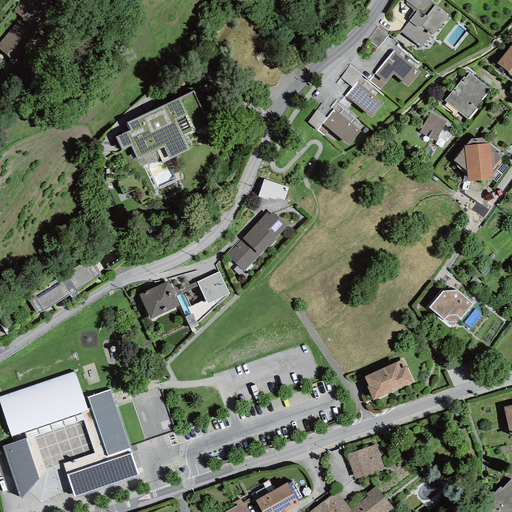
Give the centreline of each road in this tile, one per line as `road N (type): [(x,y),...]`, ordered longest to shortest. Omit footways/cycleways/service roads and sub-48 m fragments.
road 1 (tertiary): [(383,0),(365,28),(290,94),(211,234),(104,288),(0,357)]
road 2 (tertiary): [(511,377),(304,446)]
road 3 (tertiary): [(304,446),(114,511)]
